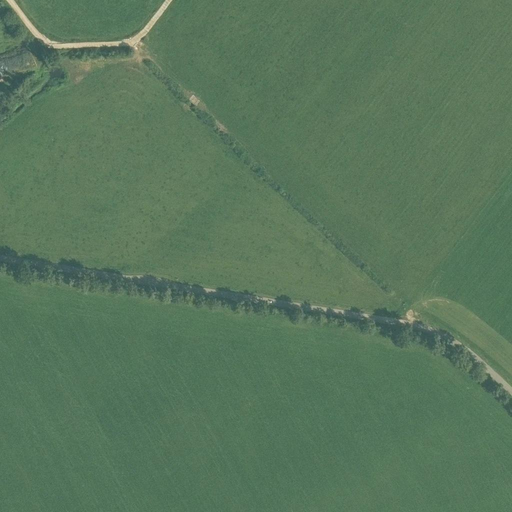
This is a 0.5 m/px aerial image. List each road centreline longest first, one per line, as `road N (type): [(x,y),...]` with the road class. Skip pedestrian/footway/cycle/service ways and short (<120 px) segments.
road 1 (unclassified): [(511,396),(461,350),(421,330),(0,261)]
road 2 (track): [(167,0),(136,42),(44,45),(7,0)]
